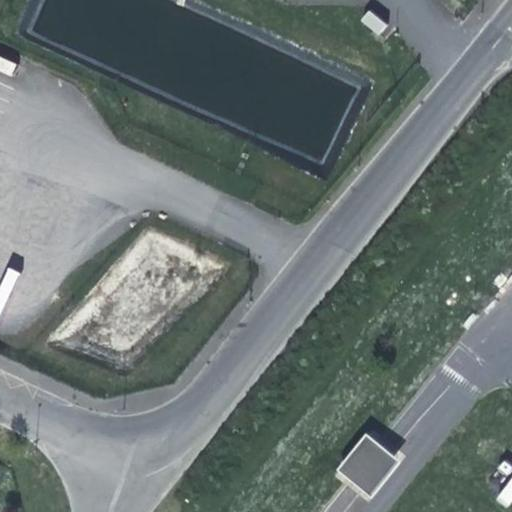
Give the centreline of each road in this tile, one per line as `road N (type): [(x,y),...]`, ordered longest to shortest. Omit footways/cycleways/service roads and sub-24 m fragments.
road 1 (unclassified): [(150,469),(511,23)]
road 2 (unclassified): [(0,400),(150,469)]
